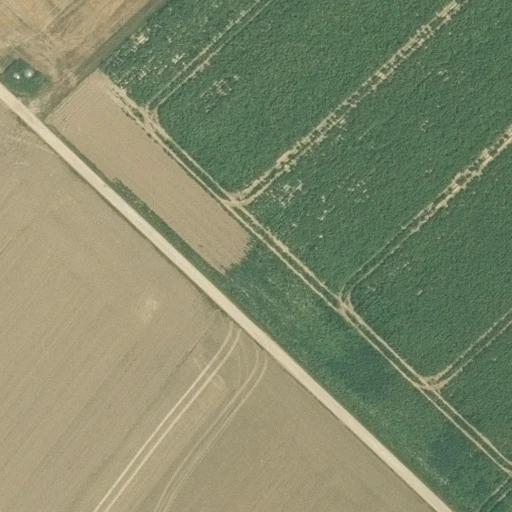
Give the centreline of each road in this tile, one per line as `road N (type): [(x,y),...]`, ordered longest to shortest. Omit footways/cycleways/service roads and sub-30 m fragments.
road 1 (track): [(446,511),(0,91)]
road 2 (track): [(29,119),(158,0)]
